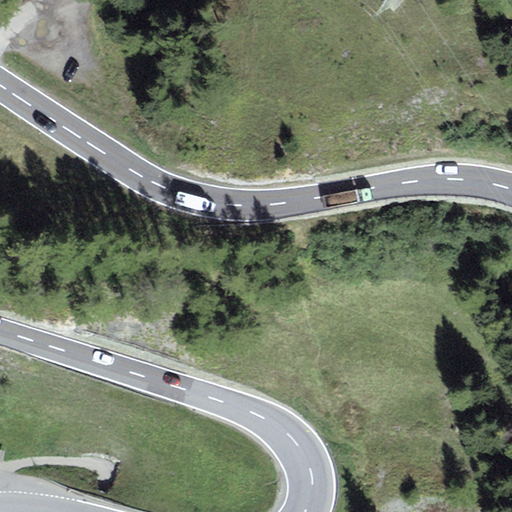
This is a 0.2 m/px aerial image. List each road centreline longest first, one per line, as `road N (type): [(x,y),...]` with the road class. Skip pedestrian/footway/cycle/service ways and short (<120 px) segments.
road 1 (primary): [(511,189),(457,179),(278,204),(214,203),(149,179),(0,84)]
road 2 (primary): [(0,331),(265,417),(287,432),(309,469),(304,511)]
